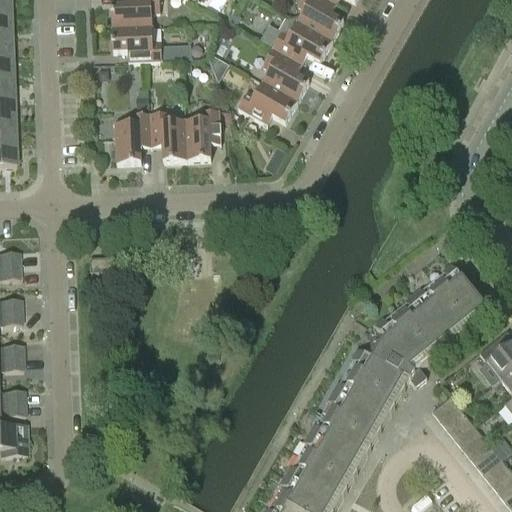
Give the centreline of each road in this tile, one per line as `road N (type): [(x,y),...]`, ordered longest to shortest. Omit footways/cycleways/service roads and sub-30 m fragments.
road 1 (residential): [(54,208),(295,195),(409,0)]
road 2 (residential): [(0,496),(46,490),(63,463),(54,208)]
road 3 (residential): [(54,208),(46,0)]
road 4 (tertiary): [(511,258),(479,216),(473,184),(511,105)]
